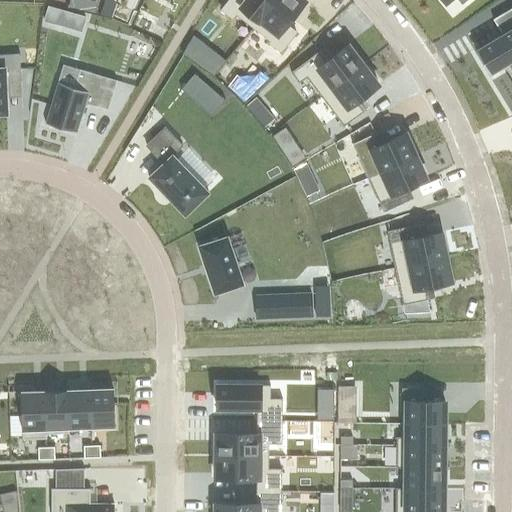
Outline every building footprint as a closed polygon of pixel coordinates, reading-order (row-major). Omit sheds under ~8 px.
[(228,0),(221,9),(232,18),(236,13),(253,27),(274,0),(228,0)] [(274,0),(253,27),(271,41),(269,43),(280,52),(296,32),(286,24),(304,1),(302,0),(274,0)] [(48,7),(44,21),(57,25),(62,11),(48,7)] [(501,34),(474,50),(490,75),(511,61),(511,7),(492,19),(501,34)] [(318,52),(290,72),(298,83),(306,77),(321,96),(362,65),(347,44),(325,61),(318,52)] [(0,113),(6,113),(4,85),(20,84),(19,54),(0,54),(0,113)] [(362,65),(321,96),(343,126),(363,111),(356,102),(378,85),(362,65)] [(58,81),(45,122),(77,132),(86,103),(108,110),(118,81),(81,69),(75,87),(58,81)] [(164,128),(146,145),(163,163),(148,177),(184,215),(208,192),(172,154),(181,145),(164,128)] [(375,133),(352,143),(367,178),(415,157),(405,133),(380,144),(375,133)] [(415,157),(367,178),(382,212),(405,202),(400,191),(426,180),(415,157)] [(411,226),(387,231),(394,268),(446,257),(440,232),(413,238),(411,226)] [(226,238),(199,246),(214,292),(240,284),(226,238)] [(446,257),(394,268),(402,305),(404,313),(429,311),(426,300),(424,288),(451,282),(446,257)] [(311,293),(283,294),(284,318),(312,317),(311,293)] [(256,409),(256,421),(282,421),(282,398),(270,398),(270,385),(216,385),(216,409),(256,409)] [(113,388),(89,389),(90,428),(114,427),(113,388)] [(401,388),(401,400),(405,401),(405,424),(444,424),(444,401),(425,400),(425,388),(401,388)] [(89,389),(66,390),(68,428),(69,428),(90,428),(89,389)] [(66,390),(44,391),(45,434),(46,434),(69,433),(69,428),(68,428),(66,390)] [(44,391),(20,392),(22,440),(46,439),(46,434),(45,434),(44,391)] [(355,422),(355,410),(338,410),(338,422),(355,422)] [(216,433),(215,456),(268,456),(268,444),(281,444),(282,421),(256,421),(256,433),(216,433)] [(396,437),(396,445),(405,445),(444,446),(444,424),(405,424),(405,437),(396,437)] [(99,445),(91,446),(91,458),(100,458),(99,445)] [(396,445),(395,468),(400,468),(400,467),(443,467),(444,446),(405,445),(396,445)] [(91,446),(83,446),(83,458),(91,458),(91,446)] [(45,447),(37,448),(38,460),(46,460),(45,447)] [(54,447),(45,447),(46,460),(54,459),(54,447)] [(256,479),(255,491),(281,492),(281,469),(268,469),(268,456),(215,456),(215,479),(256,479)] [(400,488),(400,489),(443,489),(443,467),(400,467),(400,468),(400,488)] [(51,488),(50,511),(113,511),(113,504),(90,504),(90,488),(51,488)] [(395,488),(394,511),(442,511),(443,489),(400,489),(400,488),(395,488)] [(214,511),(280,511),(281,492),(255,491),(255,503),(215,503),(214,511)]
